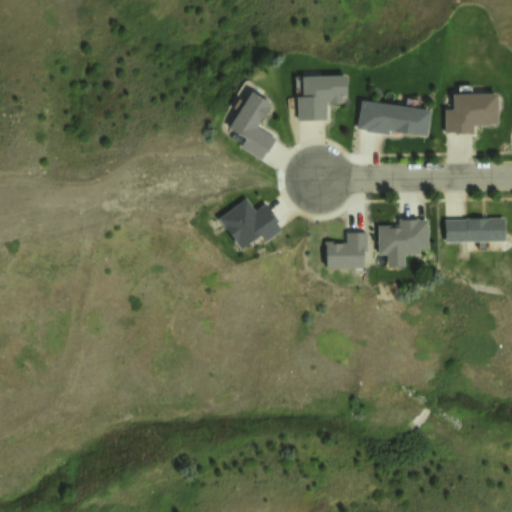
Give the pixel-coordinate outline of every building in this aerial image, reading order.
[(345,77),(346,106),(325,107),(326,126),(297,127),(296,100),(304,99),(304,79),(345,77)] [(251,95),(272,107),(259,128),(276,138),(262,161),(241,148),(245,141),(229,131),(251,95)] [(454,98),(497,97),(497,127),(474,128),(475,138),(447,138),(446,115),(454,115),(454,98)] [(358,99),(354,126),(364,128),(364,131),(386,134),(387,130),(426,135),(429,109),(358,99)] [(245,206),(219,222),(238,252),(259,239),(263,246),(282,234),(267,210),(253,219),(245,206)] [(397,219),(421,219),(421,225),(428,225),(428,251),(418,251),(418,259),(403,259),(403,268),(390,268),(390,256),(383,256),(383,241),(376,241),(376,227),(397,227),(397,219)] [(445,221),(446,243),(504,241),(503,219),(445,221)] [(368,234),(368,253),(361,253),(362,271),(326,272),(325,246),(346,245),(346,235),(368,234)]
